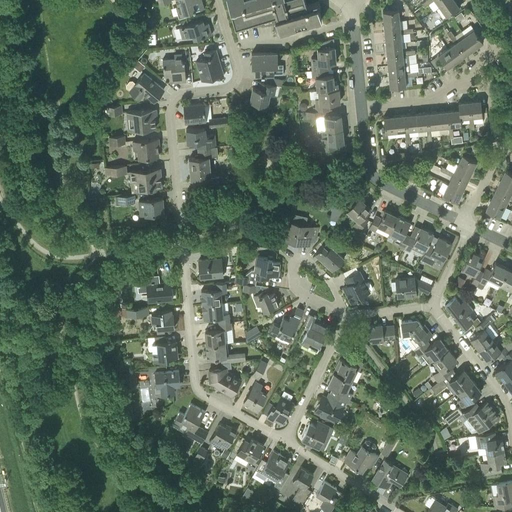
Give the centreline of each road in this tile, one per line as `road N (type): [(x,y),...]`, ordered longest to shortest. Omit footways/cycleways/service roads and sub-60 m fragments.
road 1 (residential): [(284,440),(202,391),(188,362),(166,113),(177,91),(232,82),(228,43)]
road 2 (residential): [(465,222),(374,177),(357,106)]
road 3 (residential): [(511,422),(426,301)]
road 4 (residential): [(401,511),(284,440)]
road 5 (residential): [(284,440),(343,322)]
road 6 (residential): [(228,43),(299,38),(347,9)]
road 7 (residential): [(357,106),(418,101),(470,65)]
